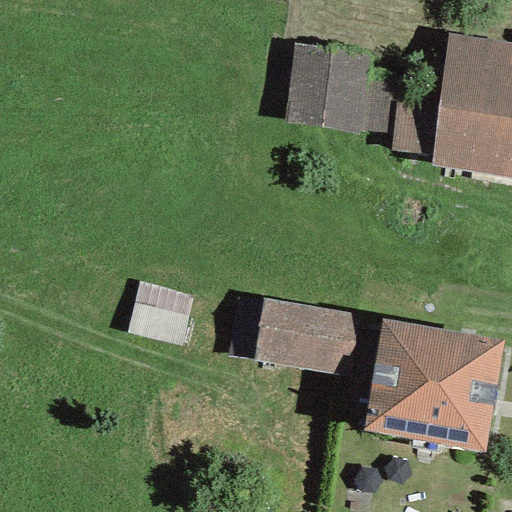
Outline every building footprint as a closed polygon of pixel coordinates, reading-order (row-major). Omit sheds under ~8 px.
[(438,107),(511,118),(511,65),(508,65),(511,47),(511,45),(446,34),(439,100),(438,107)] [(369,55),(293,44),(283,122),(391,135),(396,94),(399,74),(367,70),(369,55)] [(389,151),(432,157),(438,107),(439,100),(396,94),(391,135),(389,151)] [(432,157),(431,167),(511,179),(511,118),(438,107),(432,157)] [(192,296),(139,282),(126,333),(179,347),(192,296)] [(357,315),(265,298),(253,360),(346,377),(357,315)] [(503,341),(381,319),(363,431),(484,454),(503,341)]
